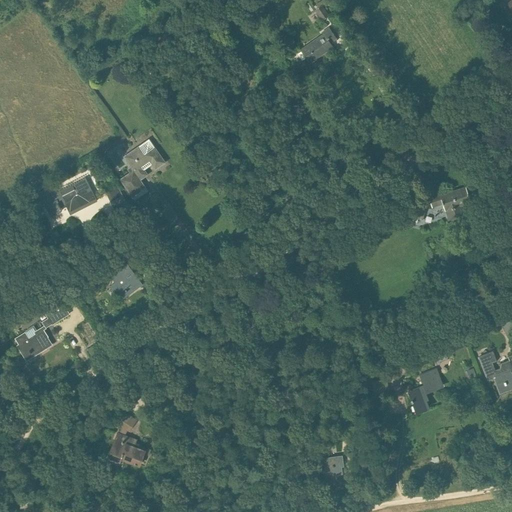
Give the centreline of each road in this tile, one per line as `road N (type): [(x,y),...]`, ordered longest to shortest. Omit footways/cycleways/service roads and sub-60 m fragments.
road 1 (unclassified): [(29,430),(92,377),(511,87)]
road 2 (track): [(511,488),(358,511)]
